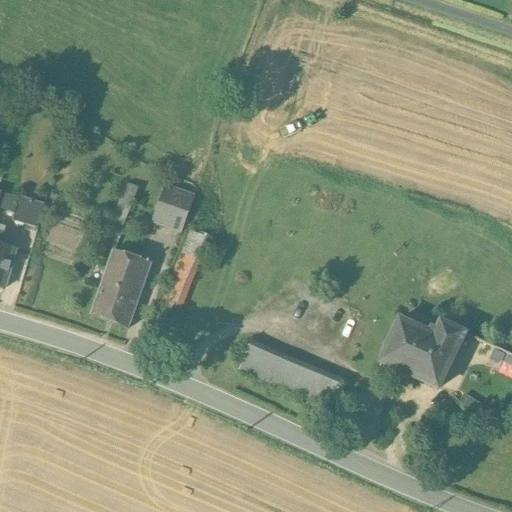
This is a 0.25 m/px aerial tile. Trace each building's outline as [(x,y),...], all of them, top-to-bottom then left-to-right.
[(128,184),(112,222),(123,227),(139,189),(128,184)] [(194,198),(165,188),(154,222),(181,232),(194,198)] [(45,205),(19,198),(13,221),(38,229),(45,205)] [(192,230),(177,269),(196,276),(211,237),(192,230)] [(0,245),(0,289),(3,291),(15,250),(0,245)] [(114,251),(91,317),(128,330),(151,264),(114,251)] [(177,269),(162,306),(181,314),(196,276),(177,269)] [(430,334),(399,320),(379,364),(438,390),(465,335),(440,324),(436,332),(432,330),(430,334)] [(322,374),(250,344),(239,370),(310,401),(322,374)] [(511,355),(507,353),(500,369),(511,373),(511,355)] [(345,384),(322,374),(310,401),(333,411),(345,384)]
